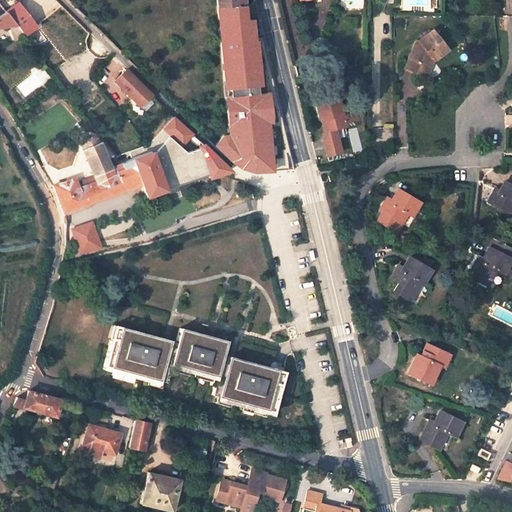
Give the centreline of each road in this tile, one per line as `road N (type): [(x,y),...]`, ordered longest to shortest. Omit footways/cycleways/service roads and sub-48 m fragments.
road 1 (tertiary): [(262,0),(355,384)]
road 2 (residential): [(20,375),(173,422),(375,467)]
road 3 (residential): [(355,384),(379,360),(383,342),(359,229),(362,185),(401,160),(461,158)]
road 4 (residential): [(0,114),(36,175),(54,234),(20,375)]
road 5 (residential): [(461,158),(498,160),(498,127),(493,112),(475,107),(460,124)]
